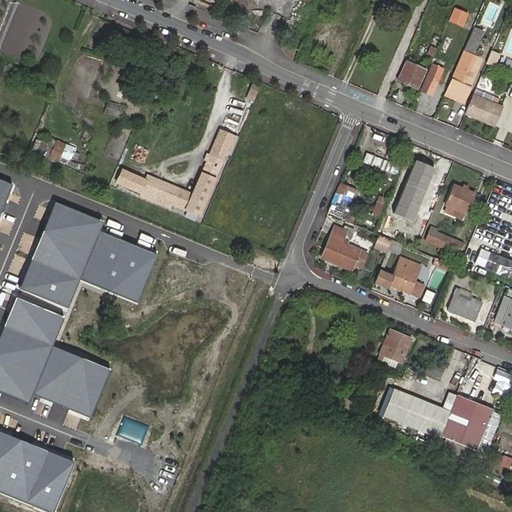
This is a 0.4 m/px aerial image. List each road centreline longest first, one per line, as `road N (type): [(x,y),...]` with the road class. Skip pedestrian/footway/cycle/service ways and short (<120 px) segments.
road 1 (residential): [(35,185),(256,272),(294,269)]
road 2 (residential): [(116,0),(357,107)]
road 3 (residential): [(294,269),(511,362)]
road 4 (residential): [(357,107),(294,269)]
road 5 (residential): [(357,107),(511,170)]
